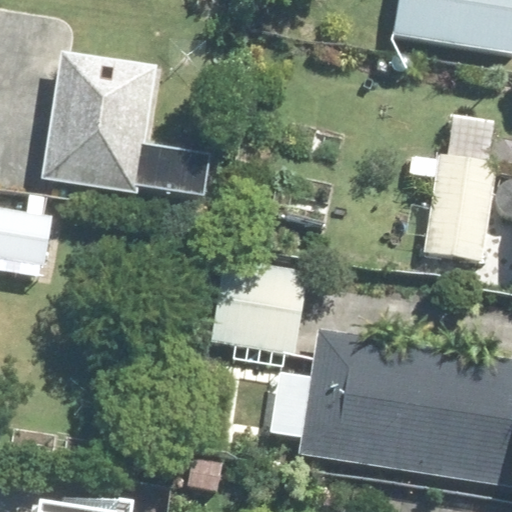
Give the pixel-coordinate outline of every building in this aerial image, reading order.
[(511,0),(393,0),(389,33),(511,51),(511,0)] [(59,45),(34,176),(199,190),(221,76),(59,45)] [(494,161),(485,159),(491,119),(447,113),(441,154),(433,152),(419,251),(480,260),(487,205),(511,209),(511,173),(492,171),(494,161)] [(303,184),(307,161),(261,154),(250,224),(326,235),(333,189),(303,184)] [(49,212),(0,204),(0,256),(41,262),(49,212)] [(305,268),(220,255),(207,339),(291,354),(305,268)] [(511,357),(313,326),(294,452),(500,484),(502,472),(511,410),(511,357)] [(511,410),(502,472),(511,473),(511,410)] [(104,438),(0,423),(0,467),(98,481),(104,438)] [(185,485),(217,489),(221,455),(189,450),(185,485)]
